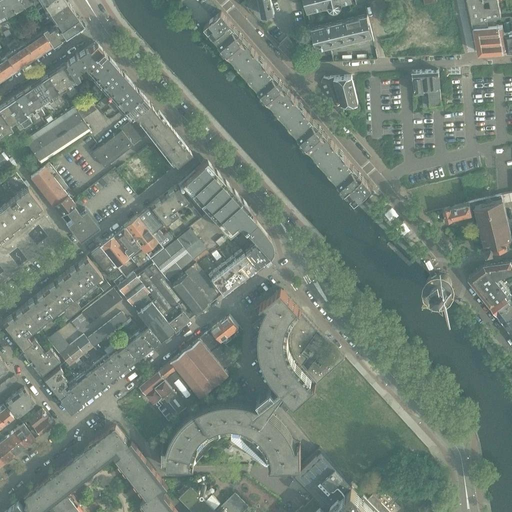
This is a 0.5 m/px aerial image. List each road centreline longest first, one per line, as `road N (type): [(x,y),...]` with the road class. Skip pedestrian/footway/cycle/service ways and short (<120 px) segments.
road 1 (tertiary): [(468,511),(455,446),(334,313),(298,253)]
road 2 (residential): [(207,143),(0,311)]
road 3 (unclassified): [(449,266),(296,84)]
road 4 (residential): [(74,432),(79,416),(227,301)]
road 5 (residential): [(471,59),(318,70),(296,84)]
road 6 (tertiary): [(207,143),(102,25)]
road 7 (tertiary): [(298,253),(207,143)]
road 8 (residential): [(102,25),(0,92)]
